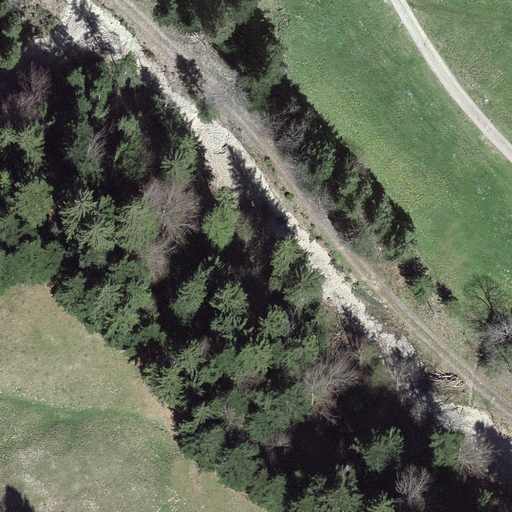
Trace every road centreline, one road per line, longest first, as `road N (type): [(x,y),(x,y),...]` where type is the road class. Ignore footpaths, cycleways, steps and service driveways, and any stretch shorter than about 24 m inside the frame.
road 1 (track): [(511,405),(395,306),(194,70),(121,0)]
road 2 (track): [(395,0),(427,54),(511,156)]
